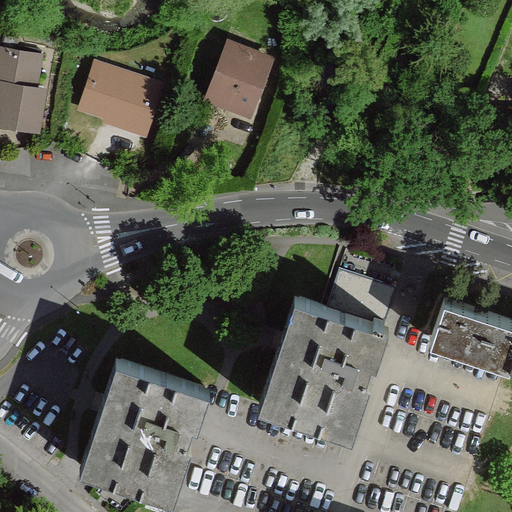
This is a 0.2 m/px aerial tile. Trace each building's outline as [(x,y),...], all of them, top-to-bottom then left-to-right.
[(231,47),(210,98),(251,115),(272,64),(231,47)] [(0,96),(1,97),(0,101),(0,126),(38,133),(44,95),(35,93),(41,60),(0,52),(0,96)] [(161,86),(97,65),(82,110),(109,119),(107,123),(145,135),(161,86)] [(340,268),(329,302),(384,320),(395,286),(340,268)] [(292,290),(255,402),(352,434),(370,378),(365,376),(371,357),(377,359),(389,321),(384,320),(329,302),(326,301),(292,290)] [(511,317),(443,295),(431,332),(506,357),(511,359),(511,357),(511,317)] [(155,497),(191,386),(104,358),(68,469),(135,491),(155,497)] [(149,511),(155,497),(135,491),(128,510),(136,511),(149,511)]
